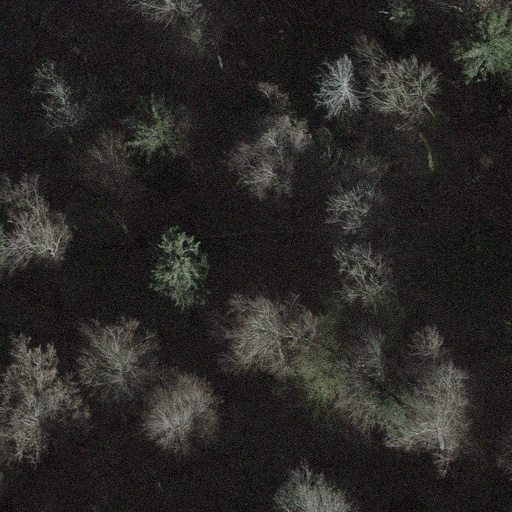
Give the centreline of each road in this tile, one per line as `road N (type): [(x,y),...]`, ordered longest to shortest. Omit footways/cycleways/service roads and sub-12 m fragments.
road 1 (motorway): [(351,0),(170,287),(8,511)]
road 2 (motorway): [(288,511),(511,180)]
